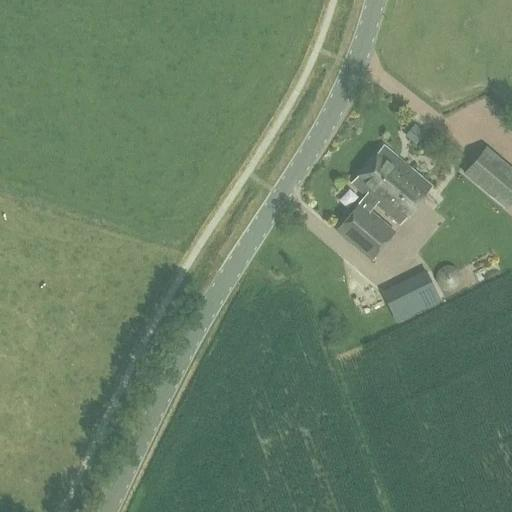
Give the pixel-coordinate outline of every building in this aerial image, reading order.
[(405,135),(415,144),(425,132),(415,124),(405,135)] [(368,211),(375,203),(400,224),(432,187),(383,145),(351,183),(366,196),(360,203),(359,203),(336,230),(370,259),(393,232),(368,211)] [(511,170),(485,148),(464,173),(506,208),(511,200),(511,170)] [(286,232),(307,225),(302,207),(280,214),(286,232)] [(444,288),(449,290),(458,286),(460,285),(462,282),(462,280),(462,278),(462,276),(462,273),(461,272),(458,270),(458,269),(457,269),(454,265),(453,265),(451,264),(449,263),(447,263),(446,263),(444,264),(441,266),(440,268),(440,269),(439,271),(439,272),(439,274),(439,276),(439,277),(439,279),(439,280),(439,282),(439,283),(439,284),(439,285),(440,286),(442,287),(443,288),(444,288)] [(381,290),(397,320),(440,300),(426,268),(381,290)]
